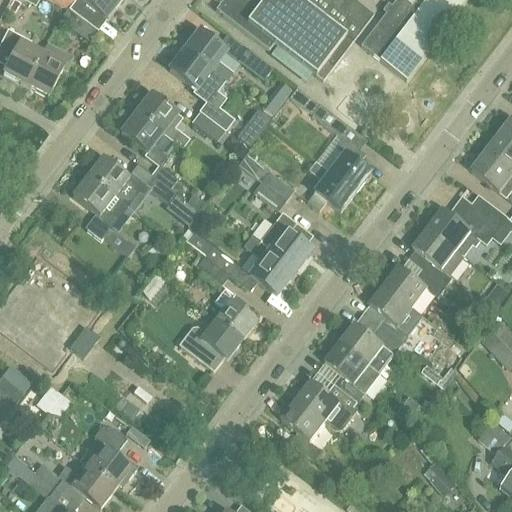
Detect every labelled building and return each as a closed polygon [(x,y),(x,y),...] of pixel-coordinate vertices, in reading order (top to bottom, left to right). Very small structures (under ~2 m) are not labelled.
[(39,0),(18,0),(35,9),(39,0)] [(122,4),(116,0),(77,0),(68,12),(84,24),(92,13),(107,24),(122,4)] [(351,0),(225,0),(215,12),(269,53),(274,47),(323,84),(374,17),(351,0)] [(397,0),(360,49),(406,84),(469,0),(397,0)] [(84,24),(68,12),(67,12),(60,22),(90,45),(98,35),(84,24)] [(43,56),(41,56),(29,49),(31,46),(7,33),(0,46),(0,67),(6,70),(2,77),(25,90),(43,56)] [(184,53),(210,74),(225,85),(231,77),(217,66),(225,55),(238,66),(240,63),(264,81),(272,71),(228,37),(218,49),(198,34),(184,53)] [(47,46),(41,56),(43,56),(25,90),(47,101),(62,73),(66,75),(73,60),(47,46)] [(210,74),(184,53),(168,74),(195,93),(192,97),(206,107),(208,105),(218,113),(226,102),(217,95),(225,85),(210,74)] [(279,118),(299,93),(289,84),(268,110),(279,118)] [(176,147),(175,148),(181,153),(189,142),(174,131),(182,121),(150,97),(136,116),(176,147)] [(329,176),(356,196),(371,177),(358,167),(365,159),(351,148),(359,137),(321,109),(319,111),(307,102),(301,110),(312,119),(343,142),(335,152),(343,158),(329,176)] [(218,113),(208,105),(206,107),(200,116),(224,135),(230,139),(237,128),(232,125),(233,124),(218,113)] [(176,147),(136,116),(120,137),(146,157),(144,160),(157,170),(151,179),(176,198),(183,188),(159,169),(175,148),(176,147)] [(216,145),(224,135),(200,116),(192,126),(216,145)] [(511,124),(500,140),(511,149),(511,124)] [(511,149),(500,140),(487,158),(511,177),(511,149)] [(261,186),(286,205),(293,194),(246,158),(238,169),(255,182),(261,186)] [(477,163),(470,173),(474,176),(473,176),(501,198),(506,201),(511,194),(511,177),(487,158),(486,158),(481,166),(477,163)] [(131,178),(128,181),(103,161),(87,181),(127,211),(139,196),(144,199),(148,194),(143,190),(144,188),(131,178)] [(356,196),(329,176),(316,166),(309,175),(322,185),(314,196),(315,197),(308,206),(321,216),(328,206),(341,216),(356,196)] [(176,198),(151,179),(144,188),(143,190),(148,194),(168,209),(176,198)] [(127,211),(87,181),(72,201),(97,220),(96,222),(110,233),(102,243),(127,262),(136,251),(112,232),(119,223),(127,211)] [(261,186),(255,182),(247,192),(253,196),(278,215),(286,205),(261,186)] [(429,233),(459,256),(465,261),(475,247),(472,245),(477,239),(489,248),(509,221),(481,199),(460,226),(444,214),(429,233)] [(261,246),(297,273),(311,254),(289,238),(296,228),(282,218),(261,246)] [(459,256),(429,233),(414,253),(430,265),(423,274),(446,292),(454,283),(444,276),(459,256)] [(297,273),(261,246),(254,241),(248,248),(265,261),(251,279),(277,300),(297,273)] [(205,259),(229,278),(237,269),(212,250),(205,259)] [(229,278),(205,259),(196,270),(221,289),(229,278)] [(400,271),(385,291),(415,313),(430,294),(440,301),(446,292),(423,274),(416,283),(400,271)] [(155,302),(174,287),(166,276),(146,291),(155,302)] [(415,313),(385,291),(370,310),(386,322),(379,331),(402,350),(410,340),(400,332),(415,313)] [(216,324),(243,345),(258,325),(243,314),(247,309),(224,292),(224,293),(214,307),(223,314),(216,324)] [(243,345),(216,324),(206,338),(198,332),(193,333),(180,350),(215,376),(225,362),(228,365),(243,345)] [(355,328),(341,347),(370,370),(384,350),(395,359),(402,350),(379,331),(372,341),(355,328)] [(511,338),(502,328),(485,344),(511,373),(511,338)] [(99,342),(86,332),(70,352),(83,362),(99,342)] [(370,370),(341,347),(325,367),(342,380),(335,388),(358,406),(369,414),(376,405),(365,397),(380,378),(370,370)] [(442,382),(427,370),(426,370),(422,375),(444,392),(456,375),(451,371),(442,382)] [(295,404),(327,428),(337,436),(343,435),(352,422),(351,417),(351,416),(358,406),(335,388),(328,398),(310,384),(295,404)] [(56,410),(69,401),(62,391),(49,400),(56,410)] [(0,418),(2,421),(12,407),(0,398),(0,418)] [(327,428),(295,404),(280,423),(296,436),(289,445),(313,463),(320,453),(313,448),(327,428)] [(478,444),(497,460),(492,468),(510,482),(501,494),(511,501),(511,455),(505,450),(511,441),(492,426),(478,444)] [(101,450),(113,459),(115,456),(123,446),(126,442),(115,433),(103,430),(95,440),(95,445),(92,449),(99,454),(101,450)] [(131,431),(127,437),(138,446),(142,439),(131,431)] [(79,465),(86,470),(115,492),(131,473),(113,459),(101,450),(99,454),(92,449),(79,465)] [(443,500),(456,489),(437,466),(424,477),(443,500)] [(100,511),(115,492),(86,470),(78,480),(65,471),(58,480),(42,467),(34,477),(55,493),(63,484),(98,511),(100,511)] [(55,493),(34,477),(27,486),(48,502),(55,493)]
